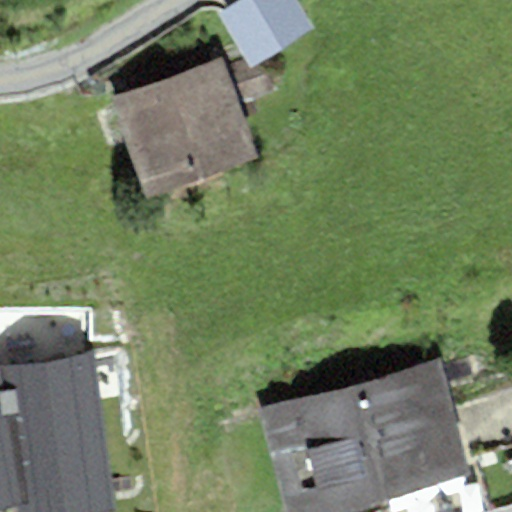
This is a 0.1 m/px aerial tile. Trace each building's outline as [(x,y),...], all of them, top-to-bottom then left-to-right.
[(250,71),(314,28),(295,0),(244,0),(216,19),(250,71)] [(222,59),(111,100),(148,199),(259,158),(222,59)] [(113,511),(93,352),(0,368),(0,379),(23,504),(18,506),(19,511),(113,511)] [(442,360),(259,412),(287,511),(383,511),(478,485),(442,360)] [(23,504),(0,379),(0,509),(18,506),(23,504)]
